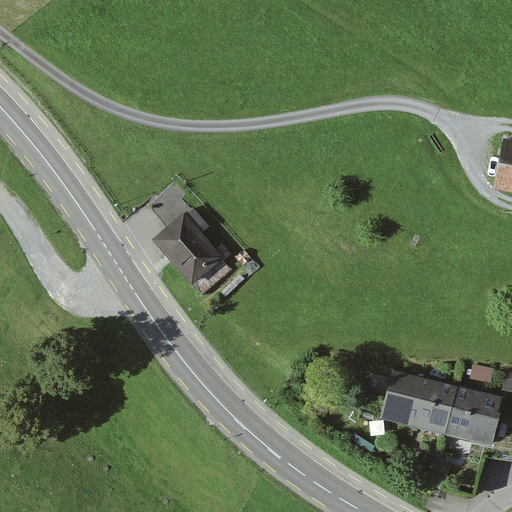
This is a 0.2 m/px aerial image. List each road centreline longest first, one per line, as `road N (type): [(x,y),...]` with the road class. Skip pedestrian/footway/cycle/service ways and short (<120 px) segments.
road 1 (secondary): [(364,511),(257,441),(214,396),(0,108)]
road 2 (unknown): [(0,185),(75,301),(102,308),(134,292)]
